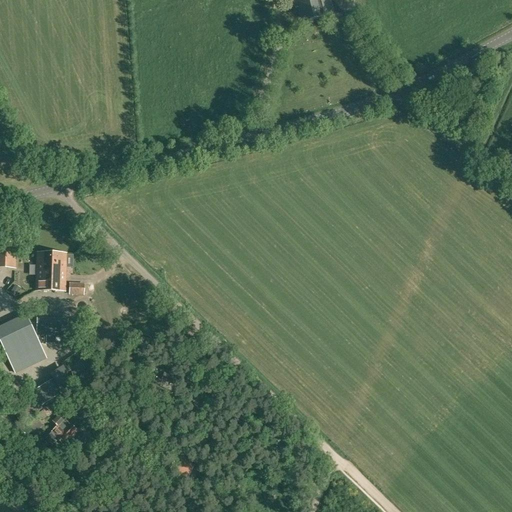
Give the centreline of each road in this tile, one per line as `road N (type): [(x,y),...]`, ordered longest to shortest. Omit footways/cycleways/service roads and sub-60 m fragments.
road 1 (tertiary): [(56,187),(403,92),(511,31)]
road 2 (unclassified): [(304,511),(330,449),(56,187)]
